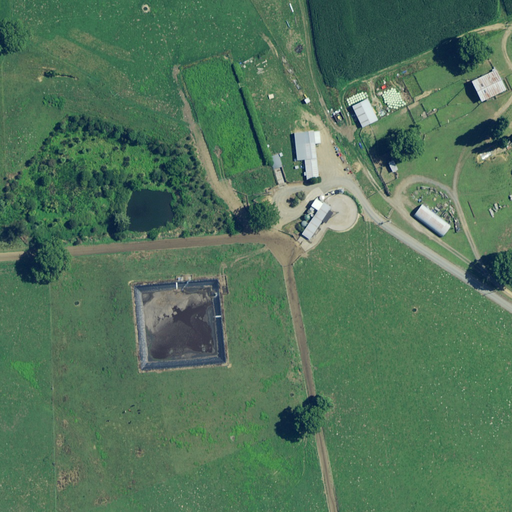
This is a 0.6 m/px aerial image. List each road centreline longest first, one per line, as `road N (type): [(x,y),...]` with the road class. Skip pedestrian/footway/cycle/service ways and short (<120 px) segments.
road 1 (track): [(0,256),(274,240),(286,265),(333,511)]
road 2 (track): [(511,294),(398,203),(410,177),(445,188),(481,264)]
road 3 (track): [(316,186),(347,182),(386,226),(511,308)]
